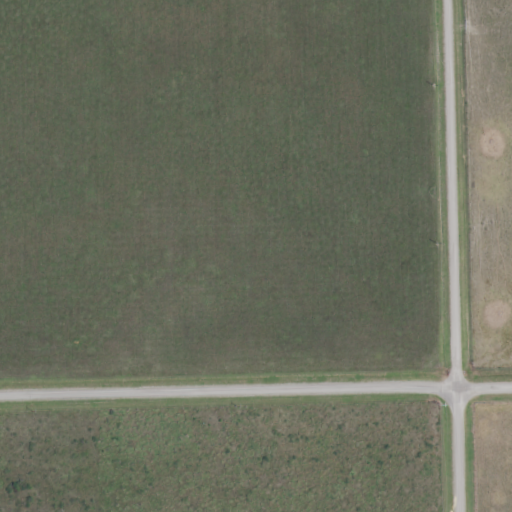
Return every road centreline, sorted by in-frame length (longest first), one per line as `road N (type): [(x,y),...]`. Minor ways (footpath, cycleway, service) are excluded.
road 1 (residential): [(462,511),(450,0)]
road 2 (residential): [(0,391),(511,383)]
